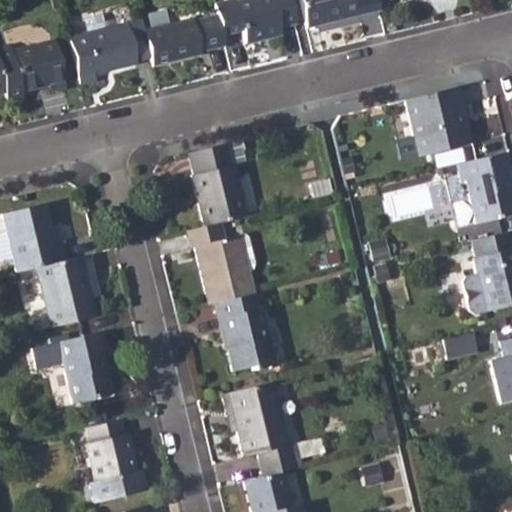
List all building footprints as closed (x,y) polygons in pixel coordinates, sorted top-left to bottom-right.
[(230,0),(229,0),(213,4),(216,17),(221,37),(242,32),(245,46),(280,37),(278,29),(296,24),(289,0),(243,0),(231,3),(230,0)] [(299,0),(307,30),(380,11),(378,2),(377,0),(299,0)] [(191,20),(144,32),(150,58),(152,69),(201,57),(200,54),(224,48),(221,37),(216,17),(192,23),(191,20)] [(140,20),(68,38),(79,85),(95,80),(94,74),(133,64),(134,63),(150,58),(144,32),(140,20)] [(10,48),(0,50),(0,71),(4,87),(6,95),(7,103),(22,99),(20,92),(48,86),(49,91),(65,88),(53,41),(11,52),(10,48)] [(454,88),(404,101),(418,157),(461,147),(453,113),(460,111),(454,88)] [(225,145),(188,154),(193,175),(191,176),(203,227),(217,224),(246,217),(232,165),(230,166),(225,145)] [(505,153),(456,165),(461,182),(466,180),(477,224),(498,219),(496,213),(511,209),(511,194),(510,188),(508,189),(503,171),(509,169),(505,153)] [(0,215),(15,273),(31,268),(62,261),(53,224),(48,225),(43,204),(0,215)] [(203,227),(184,231),(189,249),(192,247),(207,304),(215,303),(251,294),(245,272),(248,271),(251,266),(244,239),(239,236),(221,239),(217,224),(203,227)] [(506,231),(470,240),(475,257),(472,257),(475,273),(463,276),(460,281),(467,311),(472,314),(485,311),(511,304),(511,247),(510,248),(506,231)] [(62,261),(31,268),(46,328),(88,317),(84,298),(81,289),(89,287),(83,256),(62,261)] [(251,294),(215,303),(231,369),(249,365),(250,368),(274,362),(260,306),(256,307),(252,294),(251,294)] [(100,331),(55,342),(69,404),(91,398),(90,395),(109,389),(98,350),(104,349),(100,331)] [(476,332),(447,339),(452,359),(480,351),(476,332)] [(511,338),(497,343),(501,355),(485,359),(496,405),(511,400),(511,338)] [(272,382),(222,394),(226,412),(232,410),(237,432),(243,457),(257,454),(263,477),(282,472),(303,467),(297,444),(286,447),(286,441),(272,382)] [(117,419),(84,428),(88,443),(84,445),(93,482),(87,484),(92,504),(147,491),(142,471),(134,472),(125,434),(120,435),(117,419)] [(263,477),(243,481),(250,511),(297,511),(296,505),(290,506),(282,472),(263,477)]
